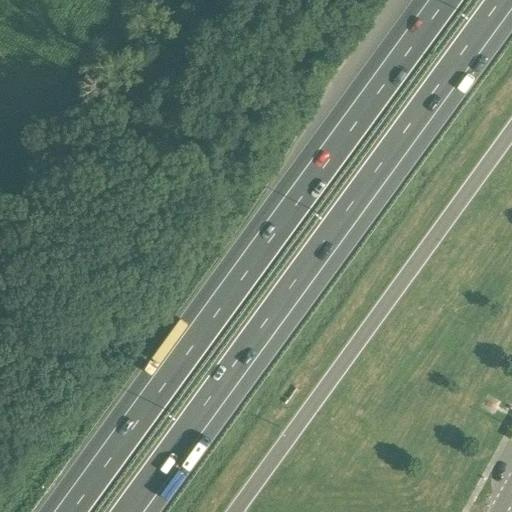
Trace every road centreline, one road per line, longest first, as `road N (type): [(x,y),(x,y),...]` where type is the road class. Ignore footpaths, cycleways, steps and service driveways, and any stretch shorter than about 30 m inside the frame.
road 1 (motorway): [(136,511),(509,0)]
road 2 (motorway): [(438,0),(66,511)]
